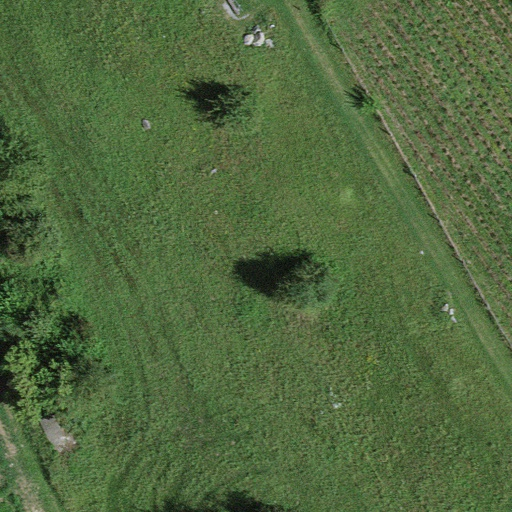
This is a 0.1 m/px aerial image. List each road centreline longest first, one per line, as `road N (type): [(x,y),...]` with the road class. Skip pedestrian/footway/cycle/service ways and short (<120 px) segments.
road 1 (track): [(511,325),(298,0)]
road 2 (track): [(0,371),(52,511)]
